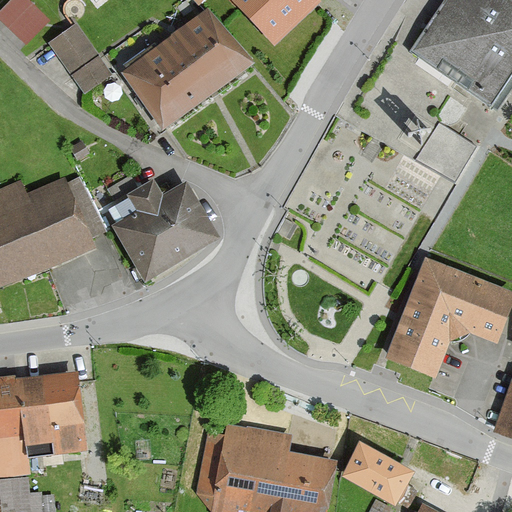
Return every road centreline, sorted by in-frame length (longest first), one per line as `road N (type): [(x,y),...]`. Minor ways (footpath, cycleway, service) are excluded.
road 1 (unclassified): [(196,304),(254,360),(511,459)]
road 2 (residential): [(256,209),(78,117),(0,43)]
road 3 (unclassified): [(382,0),(256,209)]
road 4 (unclassified): [(0,344),(196,304)]
